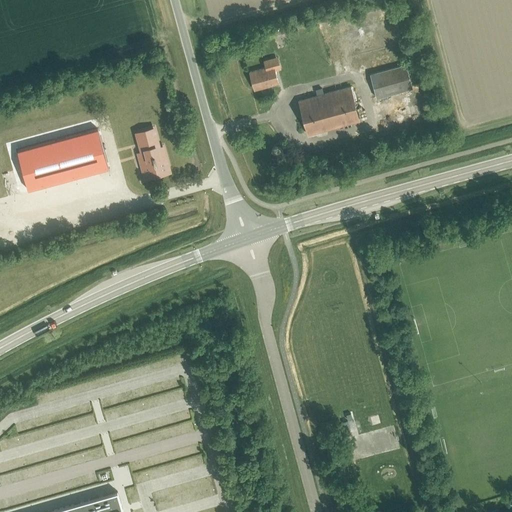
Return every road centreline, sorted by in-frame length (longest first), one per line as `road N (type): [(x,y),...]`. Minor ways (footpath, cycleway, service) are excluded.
road 1 (residential): [(246,238),(314,511)]
road 2 (secondary): [(246,238),(511,162)]
road 3 (secondary): [(0,346),(246,238)]
road 4 (unclassified): [(246,238),(174,0)]
road 5 (unknown): [(0,434),(15,421),(175,374),(187,375),(196,405)]
